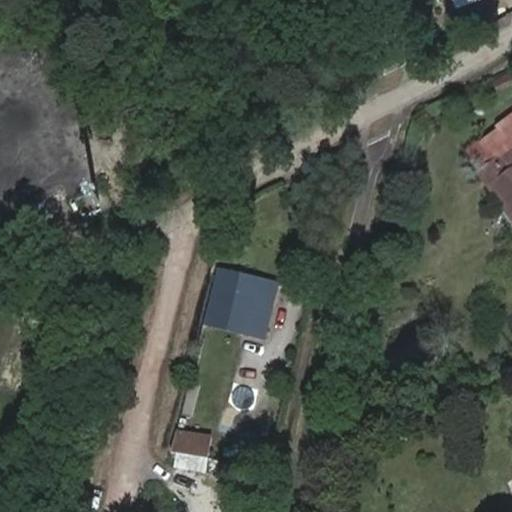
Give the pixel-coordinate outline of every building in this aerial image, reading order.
[(511,97),(511,80),(511,79),(484,93),(491,107),(511,97)] [(511,169),(506,172),(495,180),(507,197),(501,201),(511,216),(511,146),(501,154),(511,169)] [(495,180),(506,172),(496,158),(479,170),(501,201),(507,197),(495,180)] [(249,305),(273,310),(279,286),(225,271),(220,285),(214,283),(209,301),(216,303),(209,342),(241,349),(242,338),(249,305)] [(266,344),(273,310),(249,305),(242,338),(266,344)] [(209,472),(212,433),(176,430),(173,469),(209,472)] [(225,511),(240,511),(242,505),(227,502),(225,511)]
